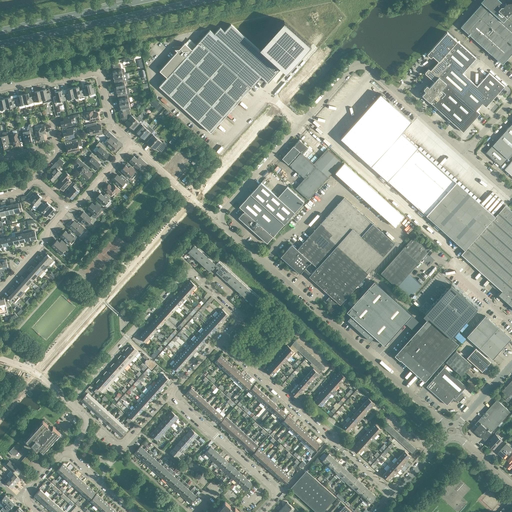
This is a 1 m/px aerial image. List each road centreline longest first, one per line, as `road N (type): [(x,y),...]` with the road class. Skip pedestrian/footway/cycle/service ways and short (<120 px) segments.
road 1 (unclassified): [(464,152),(358,60),(216,219)]
road 2 (unclassified): [(445,424),(216,219)]
road 3 (residential): [(68,401),(183,275),(195,275),(238,315)]
road 4 (trunk): [(0,43),(199,0)]
road 5 (residential): [(393,495),(252,368)]
road 6 (residential): [(132,144),(112,123),(100,71),(0,90)]
road 7 (trunk): [(145,0),(0,31)]
road 8 (residential): [(266,482),(169,395)]
